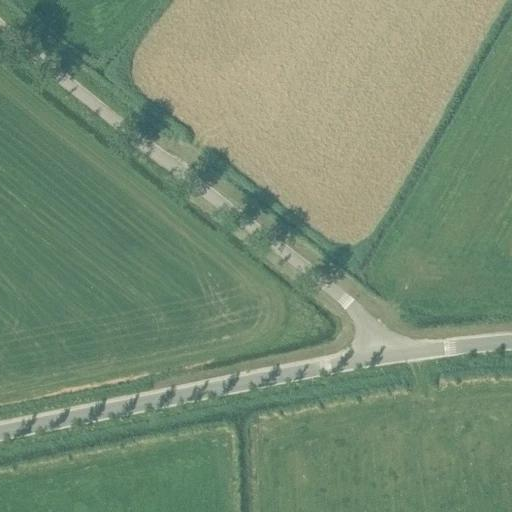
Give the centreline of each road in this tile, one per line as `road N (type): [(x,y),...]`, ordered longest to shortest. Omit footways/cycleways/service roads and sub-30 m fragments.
road 1 (unclassified): [(382,356),(344,302),(0,25)]
road 2 (unclassified): [(0,433),(382,356)]
road 3 (unclassified): [(382,356),(511,346)]
